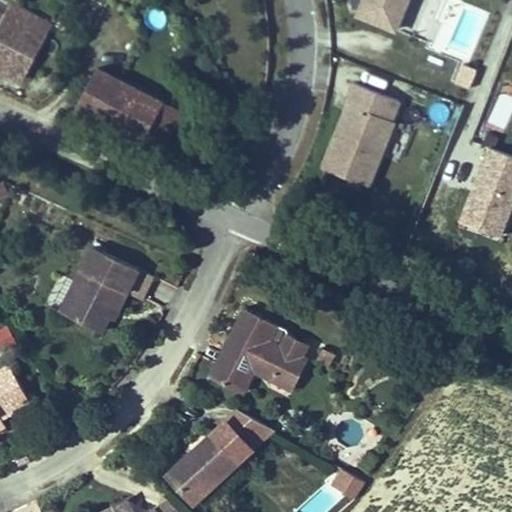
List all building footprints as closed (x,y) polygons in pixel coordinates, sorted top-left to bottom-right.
[(17,0),(9,0),(2,14),(0,13),(0,62),(43,83),(73,27),(17,0)] [(351,0),(354,10),(362,8),(359,16),(396,31),(408,0),(351,0)] [(418,0),(417,33),(439,35),(441,0),(418,0)] [(94,66),(74,113),(160,150),(180,105),(94,66)] [(340,122),(343,123),(341,130),(337,129),(335,135),(323,165),(359,179),(370,149),(378,152),(381,146),(383,139),(392,118),(390,117),(397,98),(353,80),(345,99),(348,101),(340,122)] [(511,156),(488,147),(457,226),(500,242),(511,212),(511,156)] [(367,182),(378,152),(370,149),(359,179),(367,182)] [(114,309),(136,268),(92,245),(58,310),(97,330),(110,307),(114,309)] [(245,306),(210,375),(242,391),(254,368),(267,375),(284,371),(297,378),(307,358),(300,355),(307,343),(279,329),(282,324),(245,306)] [(9,327),(0,330),(0,350),(15,345),(9,327)] [(0,410),(3,416),(32,400),(12,363),(0,370),(0,410)] [(284,371),(267,375),(293,388),(297,378),(284,371)] [(244,451),(218,424),(166,474),(192,502),(244,451)] [(355,500),(365,484),(338,468),(329,484),(355,500)] [(104,511),(105,511),(117,511),(118,511),(133,511),(126,498),(104,511)] [(182,511),(170,500),(149,511),(133,511),(118,511),(117,511),(182,511)]
